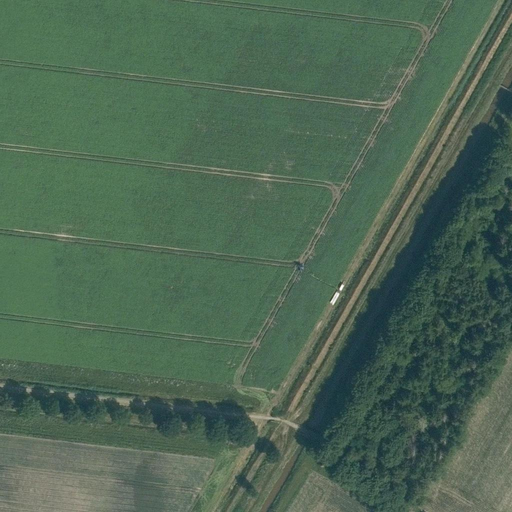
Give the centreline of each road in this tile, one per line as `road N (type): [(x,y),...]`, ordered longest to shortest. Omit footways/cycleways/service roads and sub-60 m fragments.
road 1 (track): [(511,43),(291,423)]
road 2 (track): [(318,437),(332,470),(405,511)]
